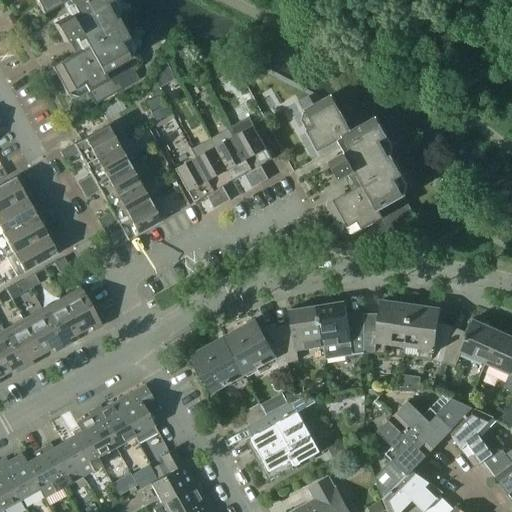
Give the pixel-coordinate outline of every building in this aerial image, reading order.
[(54,24),(64,42),(72,38),(79,51),(51,66),(67,95),(69,94),(77,97),(87,91),(95,104),(139,80),(127,59),(131,57),(130,56),(127,57),(119,42),(127,38),(115,17),(113,18),(105,3),(110,0),(34,0),(42,13),(66,0),(68,0),(75,12),(54,24)] [(144,14),(138,26),(148,31),(154,19),(144,14)] [(182,40),(174,44),(181,56),(188,52),(182,40)] [(405,197),(408,195),(399,178),(404,175),(393,154),(390,156),(382,141),(389,137),(378,116),(353,130),(332,94),(304,110),(305,112),(307,111),(316,126),(308,130),(319,151),(345,137),(352,149),(331,161),(341,180),(349,176),(356,188),(328,204),(344,233),(346,232),(354,234),(365,228),(372,242),(416,217),(405,197)] [(160,96),(146,103),(155,120),(169,113),(160,96)] [(108,105),(98,110),(104,120),(113,115),(108,105)] [(230,128),(235,137),(261,184),(269,179),(261,165),(273,159),(250,117),(230,128)] [(79,153),(85,164),(118,145),(127,140),(115,120),(60,152),(65,161),(79,153)] [(235,137),(230,128),(211,138),(234,180),(245,174),(253,188),(261,184),(235,137)] [(234,180),(211,138),(192,149),(197,158),(223,205),(231,200),(224,186),(234,180)] [(77,182),(81,190),(128,164),(118,145),(85,164),(91,174),(77,182)] [(223,205),(197,158),(177,169),(196,202),(207,195),(215,209),(223,205)] [(100,191),(106,201),(139,183),(128,164),(81,190),(86,198),(100,191)] [(0,184),(0,210),(25,196),(19,186),(24,183),(19,174),(0,184)] [(98,220),(102,228),(149,202),(139,183),(106,201),(112,212),(98,220)] [(0,210),(0,229),(2,234),(40,213),(36,205),(31,207),(25,196),(0,210)] [(149,202),(102,228),(107,236),(121,228),(127,240),(160,222),(149,202)] [(2,234),(13,253),(46,234),(40,223),(45,221),(40,213),(2,234)] [(46,234),(13,253),(6,257),(17,276),(62,252),(57,243),(52,245),(46,234)] [(69,267),(64,257),(54,262),(59,272),(69,267)] [(34,274),(25,279),(30,288),(39,283),(34,274)] [(25,279),(6,289),(12,300),(22,295),(21,293),(30,288),(25,279)] [(81,288),(61,299),(79,332),(90,326),(92,331),(102,326),(81,288)] [(61,299),(42,309),(63,347),(71,343),(69,338),(79,332),(61,299)] [(386,342),(406,345),(411,305),(389,302),(389,301),(381,300),(380,307),(382,308),(379,322),(365,322),(365,325),(365,352),(365,354),(385,353),(386,342)] [(345,302),(317,307),(323,346),(326,360),(365,354),(365,352),(365,325),(349,325),(345,302)] [(444,363),(444,362),(453,331),(454,327),(438,322),(439,316),(440,316),(441,308),(434,307),(433,308),(411,305),(406,345),(420,347),(419,357),(444,363)] [(297,350),(323,346),(317,307),(290,311),(294,334),(280,338),(288,364),(299,360),(297,350)] [(42,309),(23,320),(42,353),(52,347),(55,352),(63,347),(42,309)] [(462,354),(486,364),(501,330),(474,319),(466,337),(453,331),(444,362),(456,366),(462,354)] [(23,320),(4,330),(25,368),(33,364),(31,359),(42,353),(23,320)] [(289,367),(288,364),(280,338),(277,329),(263,334),(256,321),(225,339),(244,374),(257,367),(257,368),(265,363),(264,362),(275,357),(282,370),(289,367)] [(0,368),(3,374),(15,368),(17,373),(25,368),(4,330),(0,332),(0,368)] [(511,335),(501,330),(486,364),(510,375),(504,388),(511,392),(511,335)] [(232,381),(244,374),(225,339),(193,356),(213,391),(224,385),(224,386),(232,382),(232,381)] [(145,385),(115,402),(134,436),(138,443),(158,432),(147,413),(157,408),(158,408),(145,385)] [(342,402),(341,394),(331,396),(332,403),(342,402)] [(408,401),(393,416),(431,452),(450,432),(474,407),(453,398),(437,414),(431,407),(423,415),(408,401)] [(100,405),(94,409),(115,447),(134,436),(115,402),(102,409),(100,405)] [(267,415),(250,425),(255,435),(252,437),(262,455),(257,458),(269,480),(281,474),(282,476),(298,467),(296,465),(320,452),(292,402),(267,415)] [(236,433),(250,425),(267,415),(261,403),(229,421),(236,433)] [(499,405),(494,414),(503,418),(507,410),(499,405)] [(474,407),(450,432),(476,467),(484,461),(496,477),(511,465),(511,450),(507,454),(501,447),(493,453),(478,433),(494,417),(474,407)] [(76,423),(78,427),(79,426),(97,457),(115,447),(94,409),(88,412),(90,415),(76,423)] [(376,478),(384,500),(412,470),(413,471),(431,452),(393,416),(378,431),(393,446),(386,454),(392,460),(376,478)] [(511,419),(506,416),(503,420),(511,425),(511,419)] [(73,436),(63,442),(83,477),(102,466),(97,457),(79,426),(78,427),(70,431),(73,436)] [(329,450),(316,457),(320,465),(346,449),(340,439),(327,446),(329,450)] [(50,442),(41,447),(64,487),(83,477),(63,442),(53,447),(50,442)] [(36,457),(26,462),(25,463),(40,489),(39,489),(44,498),(64,487),(41,447),(33,452),(36,457)] [(161,457),(170,472),(183,465),(174,449),(161,457)] [(6,457),(0,460),(0,461),(21,499),(39,489),(40,489),(25,463),(26,462),(21,454),(8,461),(6,457)] [(0,506),(2,510),(21,499),(0,461),(0,506)] [(151,483),(162,503),(196,484),(189,471),(192,469),(188,462),(183,465),(170,472),(151,483)] [(152,469),(153,469),(158,478),(168,472),(162,463),(152,469)] [(150,465),(132,475),(140,488),(157,479),(150,465)] [(511,465),(496,477),(511,498),(511,465)] [(402,511),(413,501),(425,511),(452,511),(455,509),(454,509),(441,496),(444,492),(413,471),(412,470),(384,500),(388,511),(402,511)] [(130,474),(121,479),(126,489),(136,484),(130,474)] [(349,511),(336,488),(335,488),(329,477),(310,488),(316,499),(292,511),(349,511)] [(155,507),(157,511),(188,511),(210,500),(206,494),(203,496),(196,484),(162,503),(155,507)] [(188,511),(211,511),(210,508),(213,507),(210,500),(188,511)] [(88,511),(97,511),(100,511),(95,502),(85,507),(88,511)] [(369,508),(370,511),(382,511),(385,511),(380,502),(369,508)]
